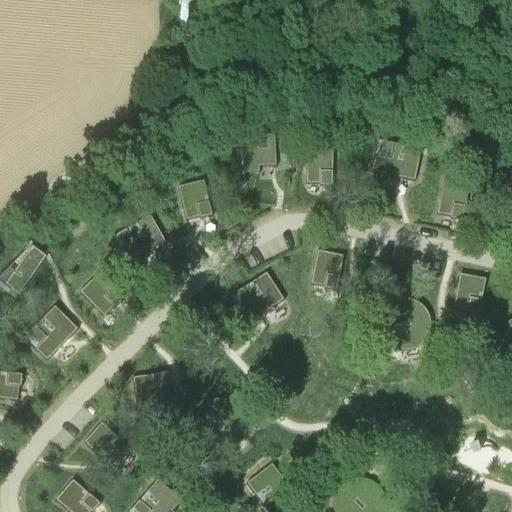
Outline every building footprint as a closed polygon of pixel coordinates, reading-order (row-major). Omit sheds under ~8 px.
[(243,141),(244,172),(276,170),(275,140),(243,141)] [(378,141),(371,173),(414,182),(421,150),(378,141)] [(307,151),(306,186),(334,187),(334,151),(307,151)] [(447,176),(439,210),(467,215),(474,181),(447,176)] [(203,186),(177,191),(184,225),(210,219),(203,186)] [(148,213),(109,235),(126,265),(165,242),(148,213)] [(20,255),(0,276),(0,292),(14,303),(46,259),(31,248),(23,257),(20,255)] [(318,253),(310,287),(337,293),(345,259),(318,253)] [(463,268),(456,302),(482,308),(490,274),(463,268)] [(97,272),(78,291),(102,315),(121,295),(97,272)] [(266,275),(228,300),(246,326),(283,301),(266,275)] [(378,315),(378,319),(378,323),(379,327),(380,331),(382,334),(385,337),(387,340),(391,342),(394,344),(398,345),(401,346),(405,347),(409,346),(413,345),(417,344),(420,342),(423,340),(426,337),(428,334),(430,331),(432,327),(433,323),(433,319),(432,315),(432,312),(430,308),(428,304),(426,301),(423,298),(420,296),(417,294),(413,293),(409,292),(406,292),(402,292),(398,293),(394,294),(391,296),(387,299),(385,301),(382,304),(380,308),(379,311),(378,315)] [(55,304),(25,336),(49,360),(79,327),(55,304)] [(500,332),(500,336),(500,340),(501,344),(503,347),(504,351),(507,354),(510,357),(511,358),(511,313),(509,315),(507,318),(504,321),(502,324),(501,328),(500,332)] [(0,363),(0,391),(18,393),(20,365),(0,363)] [(167,365),(133,370),(136,398),(172,393),(167,365)] [(197,413),(196,417),(197,421),(197,425),(199,428),(201,432),(203,435),(206,438),(209,440),(212,442),(216,443),(220,444),(224,444),(228,444),(231,443),(235,442),(238,440),(242,438),(244,435),(247,432),(248,428),(250,425),(251,421),(251,417),(251,413),(250,409),(249,406),(247,402),(244,399),(242,396),(239,394),(235,392),(231,391),(228,390),(224,389),(220,390),(216,390),(212,392),(209,394),(206,396),(203,399),(201,402),(199,405),(197,409),(197,413)] [(101,414),(82,434),(108,457),(127,437),(101,414)] [(273,458),(245,479),(269,511),(277,511),(300,495),(273,458)] [(74,473),(56,493),(75,511),(84,511),(99,496),(74,473)] [(157,473),(126,507),(131,511),(168,511),(183,496),(157,473)] [(333,497),(333,501),(333,504),(334,508),(335,511),(385,511),(386,509),(387,505),(388,501),(387,497),(386,493),(385,489),(383,486),(381,483),(378,480),(375,478),(371,476),(368,474),(364,474),(360,473),(356,474),(353,474),(349,476),(345,478),(342,480),(339,483),(337,486),(335,489),(334,493),(333,497)] [(471,511),(459,492),(429,511),(430,511),(471,511)]
